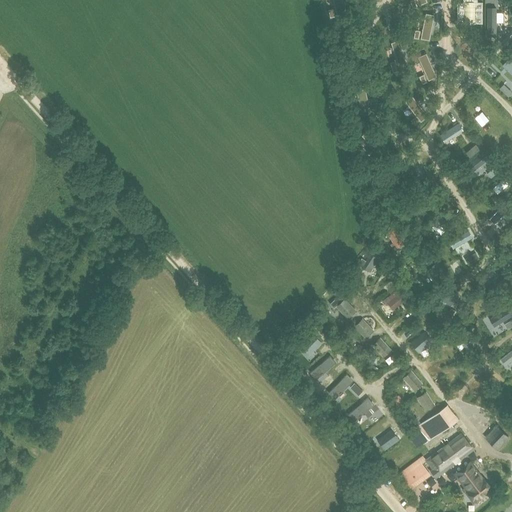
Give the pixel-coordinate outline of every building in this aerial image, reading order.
[(342,0),(332,0),(335,13),(345,11),(342,0)] [(457,2),(457,23),(482,23),(482,2),(477,2),(476,0),(463,0),(463,2),(457,2)] [(435,13),(425,11),(419,37),(429,39),(435,13)] [(399,38),(389,40),(397,65),(406,62),(399,38)] [(355,49),(346,51),(352,77),(361,75),(355,49)] [(426,52),(416,56),(427,80),(436,76),(426,52)] [(496,71),(508,83),(511,78),(511,75),(502,65),(496,71)] [(474,91),(480,96),(482,94),(489,100),(493,95),(479,84),(474,91)] [(365,88),(356,90),(361,115),(371,113),(365,88)] [(412,95),(405,101),(420,121),(428,114),(412,95)] [(494,106),(479,121),(486,127),(501,113),(494,106)] [(369,129),(361,135),(378,155),(385,149),(369,129)] [(485,150),(466,165),(472,173),(490,157),(485,150)] [(386,206),(402,195),(395,184),(378,195),(386,206)] [(410,203),(400,210),(403,214),(406,212),(412,219),(419,214),(410,203)] [(503,203),(490,217),(495,222),(503,214),(507,218),(511,212),(511,211),(508,208),(503,203)] [(436,218),(430,224),(436,230),(443,224),(446,228),(453,222),(451,219),(444,211),(436,218)] [(397,248),(404,244),(395,227),(387,231),(393,242),(391,243),(393,247),(395,246),(397,248)] [(371,273),(379,259),(370,253),(362,267),(371,273)] [(429,256),(424,260),(429,266),(434,262),(429,256)] [(434,282),(443,274),(435,264),(426,272),(434,282)] [(449,303),(456,292),(443,285),(437,296),(449,303)] [(397,289),(382,300),(385,304),(387,303),(392,309),(405,299),(397,289)] [(339,295),(330,304),(334,308),(336,306),(348,319),(357,311),(345,298),(343,300),(339,295)] [(498,324),(510,324),(509,315),(497,316),(498,324)] [(366,337),(374,330),(363,318),(355,326),(366,337)] [(469,348),(479,340),(469,328),(460,336),(469,348)] [(432,341),(424,332),(411,343),(419,352),(432,341)] [(311,333),(299,345),(308,354),(320,342),(311,333)] [(380,337),(373,344),(384,356),(392,349),(380,337)] [(329,355),(310,371),(315,378),(335,362),(329,355)] [(415,391),(423,383),(412,370),(403,377),(415,391)] [(346,372),(328,391),(335,397),(353,379),(346,372)] [(417,397),(426,411),(435,405),(426,391),(417,397)] [(368,396),(348,413),(354,420),(374,403),(368,396)] [(424,444),(459,419),(447,404),(412,429),(424,444)] [(499,450),(510,438),(496,424),(484,436),(499,450)] [(390,429),(376,439),(383,449),(397,439),(390,429)] [(436,477),(474,449),(461,433),(427,459),(423,454),(398,473),(411,490),(431,475),(423,463),(427,460),(433,469),(431,470),(436,477)] [(476,501),(492,488),(484,477),(483,478),(470,462),(456,473),(468,489),(465,492),(471,499),(473,497),(476,501)]
